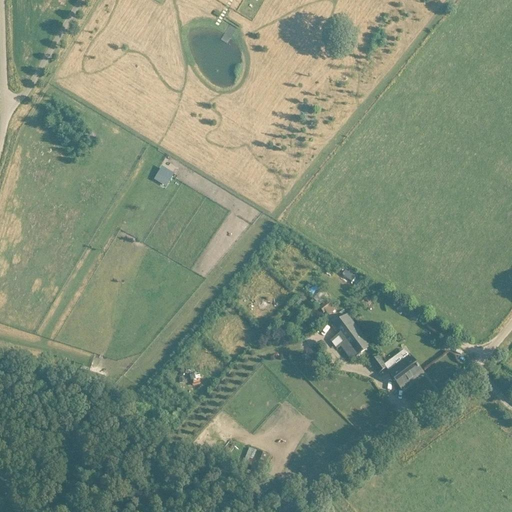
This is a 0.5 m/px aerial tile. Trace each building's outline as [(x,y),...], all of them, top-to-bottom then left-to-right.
[(160,170),(153,180),(165,187),(171,177),(160,170)] [(352,283),(355,279),(345,272),(342,276),(352,283)] [(331,298),(320,307),(324,313),(326,312),(333,307),(336,304),(331,298)] [(406,306),(402,312),(415,321),(420,315),(406,306)] [(340,336),(330,343),(336,351),(341,347),(346,344),(349,348),(347,350),(346,352),(350,358),(353,358),(355,357),(356,358),(370,347),(367,342),(347,316),(333,326),(339,335),(340,336)] [(389,372),(388,372),(402,390),(409,385),(408,383),(422,373),(411,358),(411,359),(405,350),(398,355),(404,363),(397,369),(396,367),(389,372)] [(379,358),(371,363),(379,374),(386,368),(379,358)] [(204,443),(210,448),(213,445),(218,449),(228,438),(212,424),(203,433),(208,437),(204,443)] [(269,457),(253,451),(250,459),(248,465),(251,467),(250,469),(262,473),(269,457)] [(271,488),(266,481),(255,489),(260,496),(271,488)]
